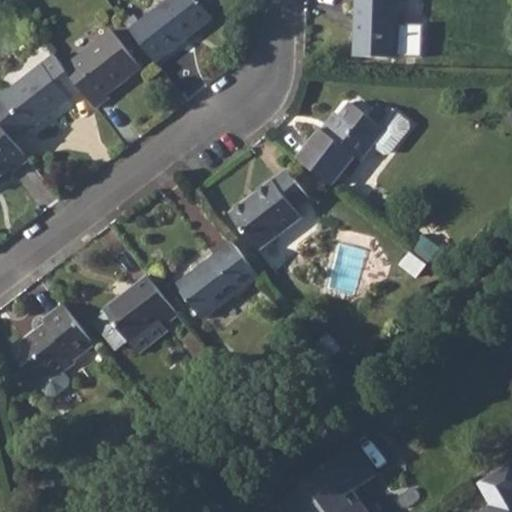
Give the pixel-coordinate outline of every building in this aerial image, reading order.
[(169,0),(133,28),(157,60),(213,16),(211,12),(225,1),(224,0),(169,0)] [(357,0),(356,55),(394,57),(396,0),(357,0)] [(113,30),(67,68),(83,88),(97,106),(109,97),(107,94),(142,67),(113,30)] [(48,46),(8,77),(14,85),(54,54),(48,46)] [(67,68),(56,52),(3,94),(31,129),(83,88),(67,68)] [(324,126),(300,156),(336,183),(358,154),(364,158),(375,142),(387,151),(393,149),(411,124),(410,118),(395,107),(392,110),(380,101),(371,113),(353,100),(330,130),(324,126)] [(29,159),(0,121),(0,174),(9,168),(12,172),(29,159)] [(287,169),(231,211),(260,250),(303,218),(297,209),(311,198),(287,169)] [(257,271),(233,241),(178,284),(204,318),(260,275),(257,271)] [(124,298),(123,296),(106,308),(108,311),(96,320),(117,350),(130,341),(139,354),(170,330),(166,324),(179,314),(150,275),(135,286),(137,289),(124,298)] [(76,358),(96,343),(65,303),(45,318),(47,322),(12,349),(48,395),(54,396),(70,384),(72,377),(67,371),(79,362),(76,358)] [(177,405),(160,418),(177,441),(195,427),(177,405)] [(283,511),(290,507),(293,511),(368,511),(354,489),(374,474),(354,444),(299,483),(302,486),(275,505),(279,511),(283,511)]
